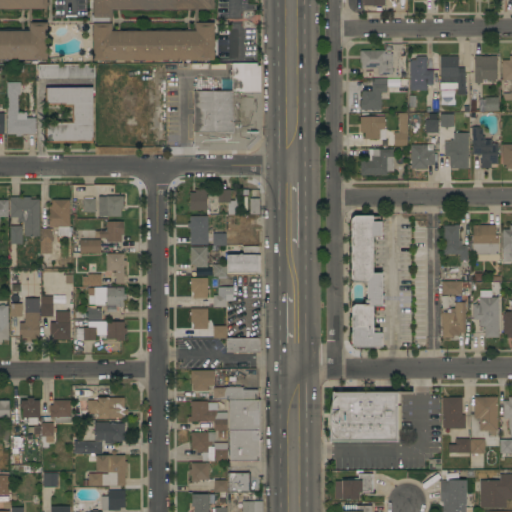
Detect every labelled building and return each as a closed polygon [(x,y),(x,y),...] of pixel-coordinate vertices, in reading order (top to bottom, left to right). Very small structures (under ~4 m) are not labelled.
[(0,0),(46,0),(46,2),(47,2),(47,7),(46,7),(46,8),(0,8),(0,0)] [(213,0),(213,3),(214,3),(214,8),(213,8),(213,9),(110,9),(110,18),(92,18),(92,0),(213,0)] [(0,31),(29,31),(28,23),(46,23),(46,59),(7,60),(7,61),(0,61),(0,31)] [(195,31),(195,23),(213,23),(213,60),(202,60),(202,61),(190,61),(190,60),(173,61),(161,61),(161,60),(144,61),(144,62),(132,62),(132,61),(115,61),(115,62),(103,62),(103,61),(92,61),(92,38),(91,38),(91,27),(92,27),(92,24),(110,24),(110,31),(195,31)] [(360,68),(360,63),(359,63),(358,51),(360,51),(384,50),(384,54),(391,54),(391,75),(377,75),(376,68),(360,68)] [(511,100),(509,100),(509,80),(501,81),(501,60),(508,60),(508,56),(511,55),(511,100)] [(408,61),(410,61),(410,59),(415,59),(415,56),(425,56),(425,59),(426,59),(426,62),(425,62),(425,70),(432,70),(432,85),(425,85),(425,90),(408,90),(408,61)] [(457,56),(457,68),(464,68),(464,90),(455,90),(455,89),(439,90),(439,56),(457,56)] [(496,79),(492,79),(492,81),(488,82),(488,79),(480,79),(480,83),(473,83),(473,56),(480,56),(489,56),(496,56),(496,79)] [(37,78),(37,64),(93,64),(94,78),(37,78)] [(196,150),(196,147),(192,147),(192,91),(231,91),(231,64),(259,64),(259,138),(248,150),(196,150)] [(359,110),(359,100),(360,100),(360,91),(362,91),(365,91),(370,91),(370,84),(371,84),(371,79),(383,79),(383,85),(385,85),(385,92),(380,92),(380,110),(359,110)] [(6,82),(19,82),(20,112),(25,112),(25,118),(34,118),(34,134),(20,134),(20,136),(15,136),(15,134),(6,134),(6,118),(6,82)] [(91,138),(92,138),(92,143),(44,143),(44,123),(55,123),(55,122),(71,122),(71,107),(63,107),(63,105),(44,105),(44,88),(45,88),(91,88),(91,138)] [(497,97),(497,110),(484,110),(484,97),(497,97)] [(405,113),(406,146),(393,146),(393,133),(398,133),(398,113),(405,113)] [(452,114),(452,127),(438,128),(438,114),(452,114)] [(478,128),(468,128),(468,114),(478,114),(478,128)] [(377,117),(377,116),(383,116),(383,129),(384,129),(384,139),(377,139),(364,139),(364,133),(359,133),(358,117),(377,117)] [(436,119),(436,133),(424,133),(424,119),(436,119)] [(495,164),(490,164),(490,168),(479,168),(479,154),(471,154),(471,140),(469,140),(469,129),(481,129),(481,135),(484,139),(491,139),(491,143),(495,143),(495,164)] [(467,168),(448,168),(448,157),(441,157),(441,141),(448,141),(448,139),(452,139),(452,132),(467,132),(467,168)] [(501,144),(511,144),(511,168),(505,168),(505,165),(501,165),(501,144)] [(432,145),(432,151),(433,165),(426,165),(426,169),(410,169),(409,145),(432,145)] [(392,149),(392,157),(392,172),(385,172),(385,175),(359,175),(359,161),(367,161),(367,149),(392,149)] [(229,203),(217,203),(217,190),(229,189),(229,203)] [(206,190),(206,210),(189,210),(189,192),(194,192),(194,190),(206,190)] [(97,197),(105,197),(105,196),(122,196),(122,209),(120,209),(120,216),(105,217),(105,216),(97,216),(97,197)] [(38,236),(23,236),(23,222),(17,222),(17,217),(9,217),(8,197),(30,197),(30,199),(38,199),(38,236)] [(94,212),(82,212),(82,198),(83,198),(83,197),(92,197),(92,199),(94,199),(94,212)] [(258,214),(249,214),(248,199),(258,198),(258,214)] [(68,236),(57,236),(57,228),(52,228),(52,227),(48,227),(48,205),(51,205),(51,199),(68,200),(68,236)] [(189,245),(189,228),(186,228),(186,223),(189,223),(189,216),(206,216),(207,245),(189,245)] [(372,273),(380,273),(381,306),(372,306),(372,333),(381,333),(381,347),(354,348),(351,344),(350,307),(354,305),(364,305),(364,300),(365,300),(366,283),(354,283),(350,280),(350,219),(353,216),(372,216),(378,216),(378,222),(380,222),(380,237),(371,237),(372,273)] [(105,222),(122,222),(122,235),(120,235),(120,242),(105,242),(105,238),(98,238),(98,236),(96,236),(96,233),(98,233),(98,231),(105,231),(105,222)] [(453,226),(453,225),(458,225),(458,229),(457,229),(458,241),(460,241),(461,246),(466,246),(466,260),(458,261),(458,254),(442,255),(442,226),(453,226)] [(471,225),(494,225),(494,234),(496,234),(497,255),(472,255),(471,225)] [(511,262),(502,262),(502,250),(501,250),(501,229),(508,229),(508,225),(511,225),(511,262)] [(21,244),(9,244),(9,226),(21,226),(21,244)] [(40,242),(39,242),(39,228),(51,228),(51,241),(49,241),(49,254),(40,254),(40,242)] [(225,233),(225,246),(212,246),(212,233),(225,233)] [(100,240),(100,252),(78,252),(78,240),(100,240)] [(257,246),(257,255),(259,255),(259,273),(226,273),(226,260),(224,260),(224,253),(236,253),(236,255),(238,255),(238,254),(242,254),(242,246),(257,246)] [(206,267),(194,267),(194,265),(189,265),(189,247),(206,247),(206,267)] [(122,260),(125,260),(125,265),(122,266),(123,283),(114,283),(114,276),(112,276),(112,272),(114,272),(114,271),(105,271),(105,254),(122,254),(122,260)] [(225,264),(225,276),(225,278),(217,278),(217,276),(212,276),(212,264),(225,264)] [(87,286),(87,274),(100,274),(100,286),(87,286)] [(206,289),(207,289),(207,292),(206,292),(206,298),(212,298),(212,295),(216,295),(216,287),(232,287),(232,295),(225,295),(225,307),(201,307),(201,298),(192,298),(192,296),(190,296),(190,291),(189,291),(189,285),(188,285),(188,280),(189,280),(189,278),(201,278),(200,276),(205,276),(205,278),(206,278),(206,289)] [(460,281),(460,295),(440,295),(440,281),(460,281)] [(9,293),(9,283),(20,283),(20,292),(9,293)] [(122,288),(122,294),(125,294),(125,300),(123,300),(123,307),(115,307),(115,311),(105,312),(105,305),(93,305),(93,304),(87,304),(87,288),(93,288),(93,287),(105,287),(105,288),(122,288)] [(498,338),(484,338),(484,326),(478,326),(478,325),(477,325),(477,322),(478,322),(478,320),(472,320),(472,305),(478,305),(478,297),(479,297),(478,291),(490,290),(490,297),(497,297),(498,338)] [(21,317),(9,317),(9,295),(20,294),(21,317)] [(52,317),(40,317),(39,296),(51,296),(52,317)] [(464,333),(457,333),(457,335),(452,335),(452,338),(441,338),(441,313),(449,313),(449,308),(454,308),(454,303),(464,303),(464,333)] [(8,340),(1,340),(1,342),(0,342),(0,305),(3,305),(3,306),(7,306),(8,340)] [(38,339),(25,340),(25,337),(18,337),(18,323),(23,322),(23,308),(38,308),(38,339)] [(87,320),(87,308),(100,308),(100,310),(101,310),(102,319),(100,319),(100,320),(87,320)] [(206,309),(206,320),(207,320),(207,323),(206,323),(206,329),(192,329),(192,322),(189,322),(189,309),(206,309)] [(69,311),(69,331),(68,331),(68,340),(51,340),(51,335),(49,335),(49,322),(54,322),(54,311),(69,311)] [(502,314),(511,314),(511,337),(505,338),(505,334),(502,334),(502,314)] [(123,321),(123,328),(125,328),(125,334),(123,334),(123,340),(115,340),(115,339),(105,339),(105,321),(123,321)] [(212,338),(212,326),(225,326),(225,338),(212,338)] [(94,341),(82,341),(82,340),(75,340),(75,328),(82,328),(94,328),(94,341)] [(259,338),(259,353),(225,353),(225,338),(259,338)] [(213,371),(213,386),(207,386),(207,391),(192,391),(192,383),(190,383),(190,371),(213,371)] [(225,400),(225,399),(212,399),(212,387),(242,387),(242,390),(256,390),(256,400),(228,400),(225,400)] [(330,393),(329,440),(394,438),(394,391),(330,393)] [(123,409),(126,408),(126,415),(123,415),(124,418),(97,418),(97,413),(95,413),(95,421),(76,421),(76,420),(71,420),(71,414),(77,414),(77,412),(77,410),(86,410),(86,400),(97,400),(97,398),(110,398),(110,397),(114,397),(114,398),(118,398),(118,397),(121,397),(121,398),(123,398),(123,409)] [(441,398),(461,397),(461,415),(464,415),(464,429),(441,429),(441,398)] [(496,431),(495,431),(495,437),(487,437),(487,431),(478,431),(478,419),(473,419),(473,397),(496,397),(496,431)] [(511,438),(509,438),(509,429),(507,430),(507,418),(502,418),(502,401),(507,401),(507,397),(511,397),(511,438)] [(39,418),(22,418),(22,409),(20,409),(20,406),(18,407),(18,404),(20,404),(20,400),(27,400),(27,398),(32,398),(32,400),(38,400),(39,418)] [(70,423),(54,423),(53,417),(49,417),(49,405),(52,405),(52,401),(69,400),(70,423)] [(258,400),(258,431),(228,431),(228,400),(256,400),(258,400)] [(0,417),(0,401),(8,401),(8,417),(0,417)] [(213,431),(213,421),(207,421),(207,422),(187,422),(187,416),(190,416),(190,402),(207,401),(207,410),(215,410),(215,412),(226,412),(226,431),(225,431),(217,431),(213,431)] [(124,423),(123,441),(119,441),(119,444),(103,444),(103,441),(93,441),(93,422),(108,422),(108,423),(124,423)] [(0,438),(7,439),(8,423),(0,423),(0,438)] [(10,423),(21,423),(22,426),(26,426),(27,436),(10,436),(10,423)] [(53,436),(50,436),(50,442),(40,442),(40,436),(40,423),(52,423),(53,436)] [(258,431),(258,461),(228,462),(228,431),(258,431)] [(190,432),(214,432),(214,441),(210,441),(211,447),(213,449),(213,443),(226,443),(226,461),(213,461),(201,461),(201,453),(195,453),(195,450),(190,450),(190,432)] [(101,442),(101,454),(93,454),(93,452),(73,452),(73,441),(77,441),(77,436),(85,436),(85,442),(101,442)] [(447,453),(447,445),(454,445),(454,439),(469,439),(469,453),(447,453)] [(483,439),(483,453),(469,453),(469,439),(483,439)] [(511,453),(498,453),(498,440),(511,440),(511,453)] [(124,462),(126,462),(126,468),(124,468),(124,486),(122,486),(122,489),(107,489),(107,487),(100,487),(100,486),(87,486),(87,474),(95,473),(95,456),(106,456),(106,455),(124,455),(124,462)] [(208,463),(208,480),(198,480),(198,482),(196,482),(196,483),(194,483),(194,482),(190,482),(190,475),(188,475),(188,469),(190,469),(190,463),(208,463)] [(57,487),(42,488),(42,474),(56,473),(57,487)] [(250,473),(249,492),(248,492),(248,493),(227,492),(228,473),(250,473)] [(372,492),(361,492),(361,493),(358,493),(358,500),(341,500),(341,499),(334,499),(334,481),(357,481),(357,475),(371,474),(372,492)] [(511,499),(504,499),(505,508),(479,508),(479,481),(498,481),(498,475),(511,474),(511,499)] [(226,480),(226,492),(213,492),(213,480),(226,480)] [(439,480),(465,480),(465,508),(471,507),(471,511),(441,511),(441,502),(439,502),(439,480)] [(124,508),(119,508),(119,511),(101,511),(76,511),(76,505),(100,505),(100,490),(124,490),(124,508)] [(207,504),(208,504),(208,508),(207,508),(207,511),(193,511),(193,507),(191,507),(190,494),(207,494),(207,504)] [(261,511),(241,511),(241,502),(261,501),(261,511)]
